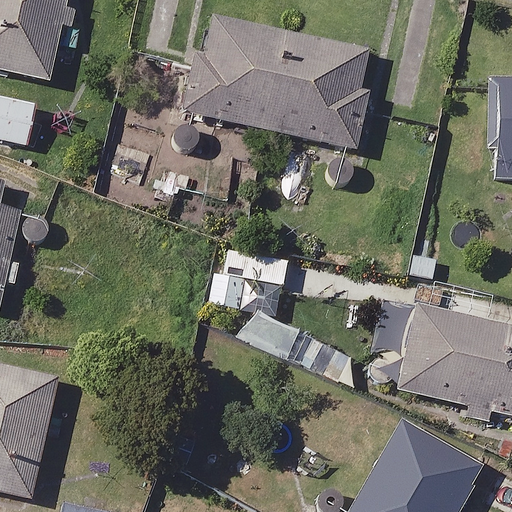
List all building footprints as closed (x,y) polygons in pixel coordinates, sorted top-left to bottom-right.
[(64,0),(0,0),(0,73),(48,83),(64,0)] [(365,54),(202,20),(182,115),(355,151),(366,94),(357,92),(365,54)] [(511,81),(490,81),(489,182),(511,182),(511,81)] [(34,108),(0,101),(0,141),(25,147),(34,108)] [(12,167),(0,164),(0,297),(18,214),(2,210),(12,167)] [(511,330),(416,308),(396,393),(511,419),(511,330)] [(55,380),(0,368),(0,494),(29,501),(55,380)] [(456,511),(482,467),(400,421),(347,511),(456,511)] [(114,511),(64,500),(61,511),(114,511)]
